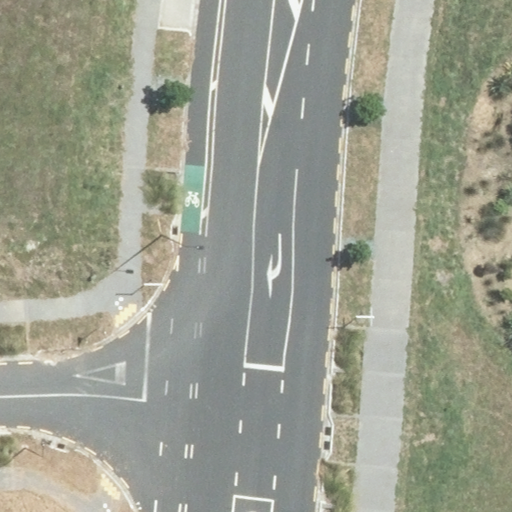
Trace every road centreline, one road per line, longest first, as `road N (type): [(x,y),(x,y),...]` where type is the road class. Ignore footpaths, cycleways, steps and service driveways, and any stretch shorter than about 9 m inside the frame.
road 1 (residential): [(292,0),(265,418)]
road 2 (residential): [(0,399),(116,396),(265,418)]
